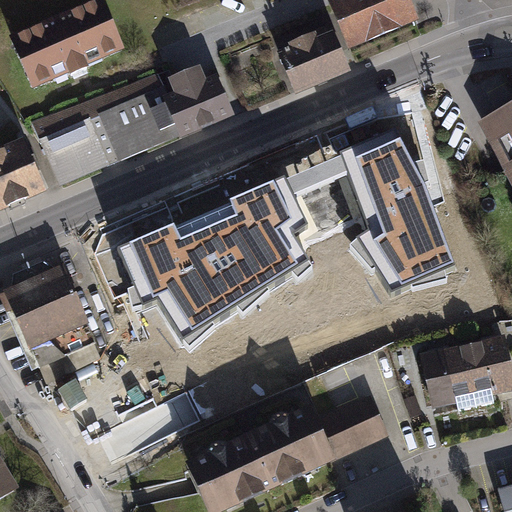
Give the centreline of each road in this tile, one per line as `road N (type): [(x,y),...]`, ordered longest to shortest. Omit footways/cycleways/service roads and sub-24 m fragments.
road 1 (tertiary): [(0,241),(477,42)]
road 2 (residential): [(324,511),(441,460),(511,441)]
road 3 (residential): [(0,367),(21,402),(41,414),(100,511)]
